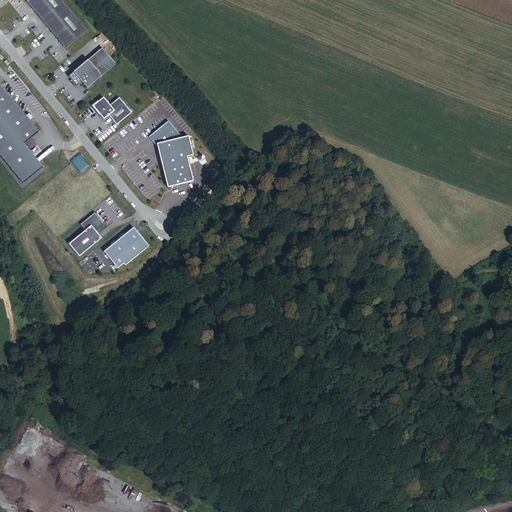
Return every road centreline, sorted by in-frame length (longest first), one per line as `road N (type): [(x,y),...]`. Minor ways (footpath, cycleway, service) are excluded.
road 1 (track): [(156,223),(177,220),(234,266),(264,266),(295,251),(332,275),(395,293),(432,292),(511,260)]
road 2 (unclassified): [(156,223),(0,38)]
road 3 (unknown): [(153,191),(119,143),(159,111),(182,131)]
